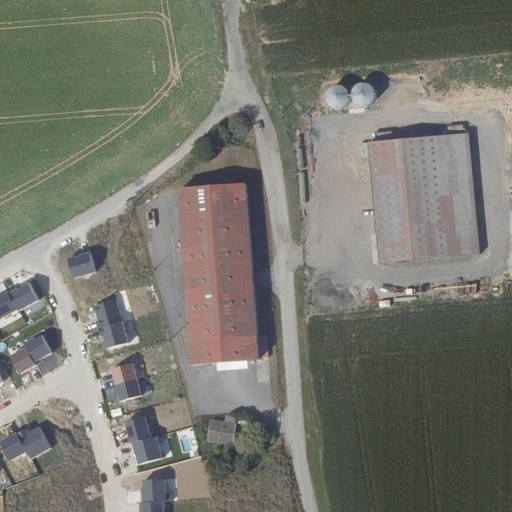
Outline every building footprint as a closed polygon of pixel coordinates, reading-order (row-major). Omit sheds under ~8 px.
[(351,85),(351,90),(327,88),(325,107),(372,110),(374,87),(351,85)] [(482,258),(471,136),(441,139),(452,260),(482,258)] [(452,260),(441,139),(371,145),(382,267),(452,260)] [(245,185),(178,190),(192,362),(258,358),(258,355),(266,354),(265,333),(255,333),(245,185)] [(154,194),(131,207),(139,220),(161,206),(154,194)] [(212,423),(209,444),(235,447),(238,426),(236,426),(236,420),(228,419),(227,425),(212,423)]
